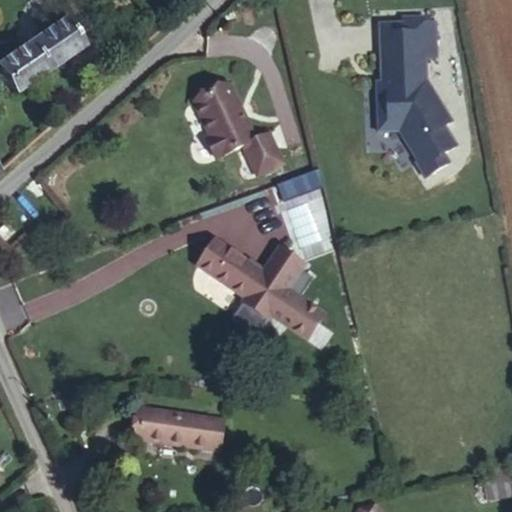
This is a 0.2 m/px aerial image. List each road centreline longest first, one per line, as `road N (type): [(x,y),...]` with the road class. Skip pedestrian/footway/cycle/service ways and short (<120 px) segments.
road 1 (unclassified): [(0,194),(213,0)]
road 2 (residential): [(62,511),(0,354)]
